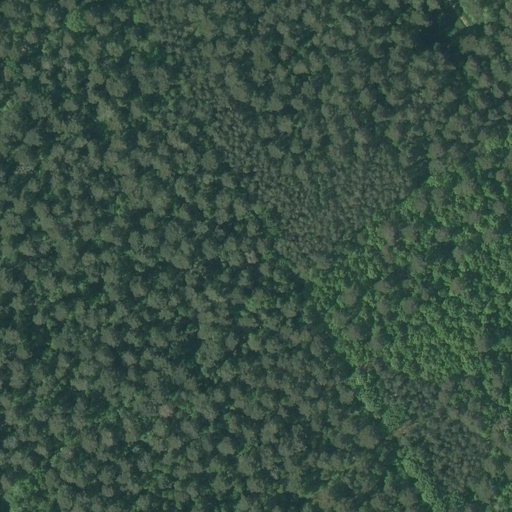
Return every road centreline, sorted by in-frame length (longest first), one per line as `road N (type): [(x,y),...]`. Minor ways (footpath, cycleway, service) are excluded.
road 1 (track): [(0,488),(290,274)]
road 2 (track): [(511,117),(290,274)]
